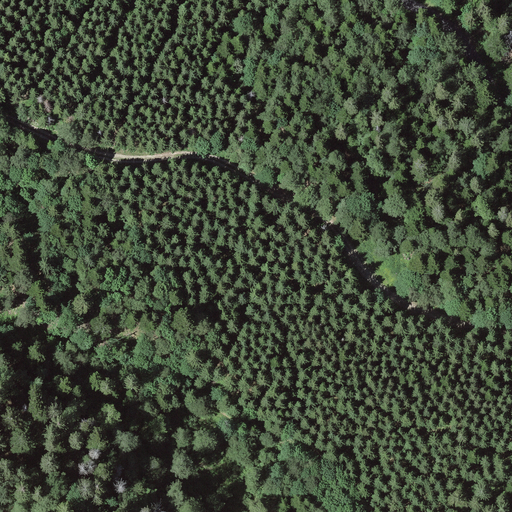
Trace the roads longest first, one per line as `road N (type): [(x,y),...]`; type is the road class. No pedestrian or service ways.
road 1 (track): [(0,114),(117,159),(188,155),(231,165),(331,224),(360,267),(396,297),(445,320),(511,328)]
road 2 (unclassified): [(511,125),(466,45),(400,0)]
road 3 (track): [(0,194),(117,159)]
